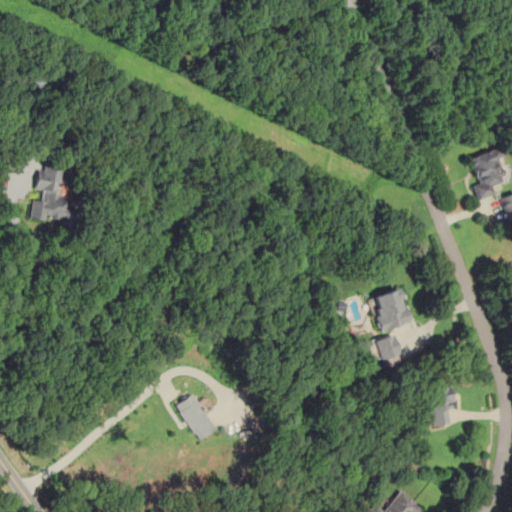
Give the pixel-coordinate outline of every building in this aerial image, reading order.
[(495,192),(491,183),(506,177),(493,146),(466,157),(476,181),(469,184),(476,199),(495,192)] [(59,162),(42,161),(42,169),(34,169),(33,188),(39,189),(39,199),(29,198),(27,215),(69,219),(71,198),(56,197),(59,162)] [(511,209),(511,195),(501,195),(501,209),(511,209)] [(407,322),(394,286),(365,297),(377,332),(407,322)] [(364,339),(370,364),(396,358),(390,333),(364,339)] [(428,425),(447,422),(445,411),(451,410),(447,386),(422,390),(428,425)] [(170,403),(196,439),(210,429),(185,392),(170,403)] [(410,511),(416,505),(397,489),(381,509),(373,502),(364,511),(410,511)]
